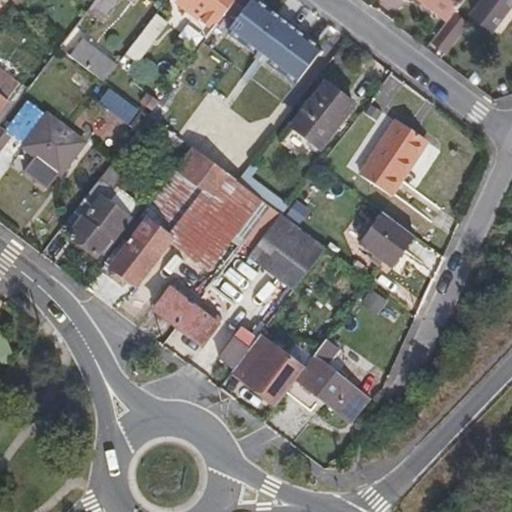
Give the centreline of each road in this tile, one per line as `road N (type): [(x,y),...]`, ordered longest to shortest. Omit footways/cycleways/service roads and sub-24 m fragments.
road 1 (unclassified): [(511,150),(363,453)]
road 2 (residential): [(325,0),(511,141)]
road 3 (trunk): [(511,365),(358,511)]
road 4 (secondary): [(83,342),(61,305),(0,254)]
